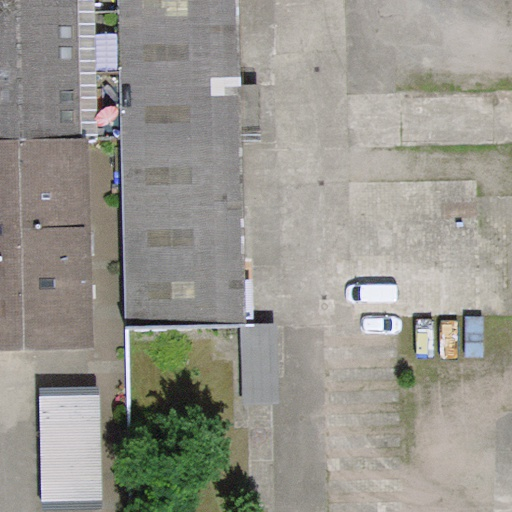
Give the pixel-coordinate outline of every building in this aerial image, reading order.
[(0,0),(0,129),(79,128),(111,128),(109,0),(0,0)] [(233,0),(109,0),(111,128),(115,319),(240,317),(233,0)] [(79,128),(0,129),(0,333),(83,332),(79,128)] [(285,408),(284,330),(247,331),(249,409),(285,408)] [(90,374),(35,375),(39,494),(93,493),(90,374)]
